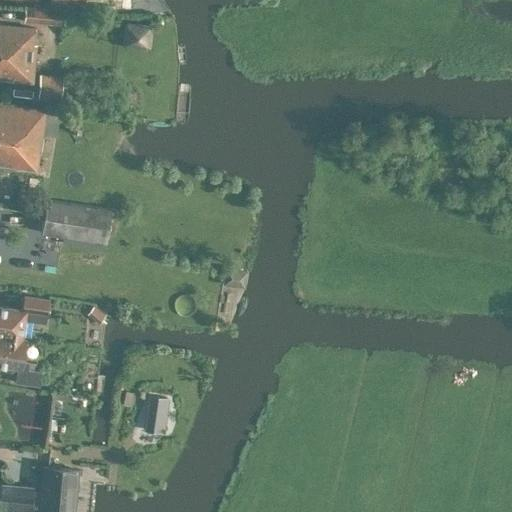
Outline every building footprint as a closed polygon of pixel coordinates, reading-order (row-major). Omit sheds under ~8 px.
[(22,18),(63,21),(64,8),(24,4),(22,18)] [(123,43),(148,45),(150,21),(124,19),(123,43)] [(35,42),(33,42),(34,26),(0,22),(0,77),(31,80),(35,42)] [(37,97),(59,99),(61,78),(38,76),(37,97)] [(0,163),(35,168),(44,108),(0,101),(0,163)] [(52,101),(50,125),(70,126),(71,102),(52,101)] [(40,230),(104,240),(109,207),(45,198),(40,230)] [(146,289),(101,280),(98,294),(143,303),(146,289)] [(0,334),(21,338),(21,337),(24,318),(41,320),(43,312),(46,312),(48,298),(23,294),(21,308),(0,304),(0,334)] [(86,311),(98,321),(105,311),(93,302),(86,311)] [(22,359),(25,337),(21,337),(21,338),(0,334),(0,364),(16,367),(14,380),(38,384),(40,369),(27,367),(28,360),(22,359)] [(110,470),(120,472),(125,452),(114,450),(110,470)] [(37,511),(73,511),(77,468),(42,465),(37,511)] [(0,511),(28,511),(30,502),(32,484),(1,480),(0,489),(0,511)]
